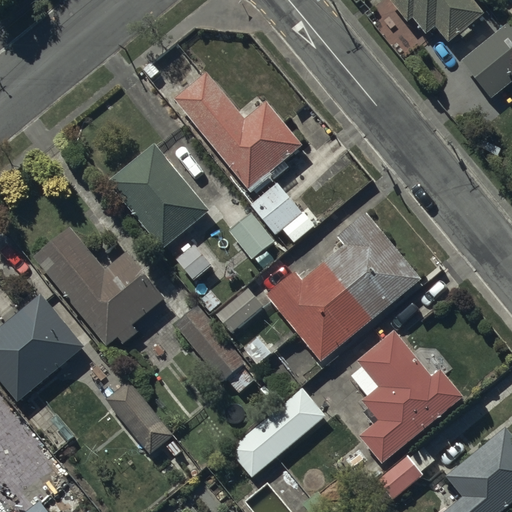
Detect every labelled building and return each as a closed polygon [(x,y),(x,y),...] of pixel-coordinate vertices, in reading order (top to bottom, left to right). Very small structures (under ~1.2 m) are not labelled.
[(389,0),(408,25),(413,21),(425,36),(435,29),(449,45),(459,37),(462,41),(473,33),(469,28),(486,15),(473,0),(389,0)] [(462,65),(491,101),(511,84),(511,28),(509,26),(462,65)] [(175,102),(184,113),(179,117),(187,127),(192,123),(252,195),(255,193),(257,195),(273,182),(270,179),(273,177),(270,174),(303,147),(266,102),(264,105),(257,96),(239,111),(208,74),(175,102)] [(155,146),(107,185),(163,252),(210,213),(155,146)] [(314,230),(278,185),(252,206),(276,237),(284,231),(296,245),(314,230)] [(252,214),(229,233),(252,262),(275,243),(252,214)] [(296,274),(266,297),(321,364),(422,282),(367,215),(337,239),(344,248),(303,282),(296,274)] [(71,228),(34,259),(106,348),(117,339),(123,346),(138,333),(133,327),(165,301),(127,254),(121,259),(109,245),(94,257),(71,228)] [(184,255),(176,261),(193,283),(213,267),(196,245),(193,248),(190,244),(181,251),(184,255)] [(210,321),(225,341),(270,304),(254,285),(210,321)] [(0,328),(0,380),(18,403),(85,348),(42,295),(1,329),(0,328)] [(225,341),(210,321),(199,306),(175,326),(223,384),(227,380),(239,394),(254,381),(243,367),(246,365),(225,341)] [(360,438),(383,466),(464,399),(442,372),(433,379),(396,333),(358,363),(363,369),(352,378),(368,398),(362,403),(368,411),(364,415),(373,426),(360,438)] [(273,354),(259,336),(243,348),(257,366),(273,354)] [(130,383),(106,401),(150,456),(174,438),(130,383)] [(326,418),(303,390),(229,451),(252,479),(326,418)] [(446,511),(502,511),(511,504),(511,429),(508,425),(445,478),(462,498),(446,511)] [(410,460),(408,457),(377,482),(392,502),(424,477),(421,473),(436,462),(431,457),(427,451),(424,449),(410,460)] [(48,511),(40,501),(25,511),(48,511)]
